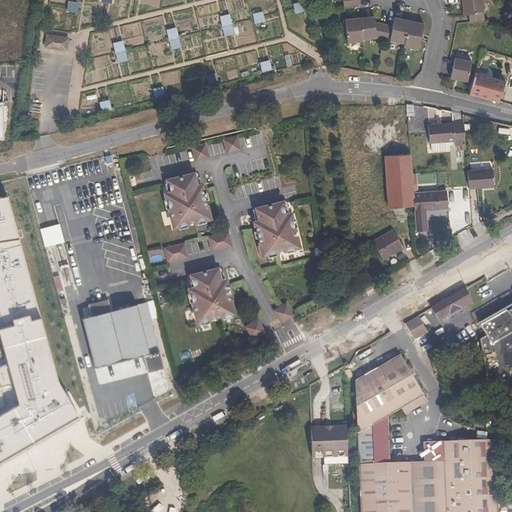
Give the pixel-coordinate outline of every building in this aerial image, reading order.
[(484,20),(482,0),(459,0),(460,5),(463,4),(464,14),(468,14),(469,22),(484,20)] [(78,3),(68,1),(67,12),(76,13),(78,3)] [(302,1),(293,4),(296,14),(305,11),(302,1)] [(262,11),(253,14),(256,24),(265,22),(262,11)] [(229,14),(220,16),(223,27),(232,24),(229,14)] [(375,22),(374,16),(360,17),(362,39),(377,38),(375,22)] [(348,43),(362,42),(362,39),(360,17),(345,19),(348,43)] [(424,24),(395,17),(393,26),(390,41),(404,44),(404,46),(418,50),(424,24)] [(375,22),(377,38),(390,41),(393,26),(375,22)] [(232,24),(223,27),(225,37),(235,34),(232,24)] [(176,28),(167,30),(169,40),(179,38),(176,28)] [(69,37),(47,34),(45,48),(67,51),(69,37)] [(179,38),(169,40),(172,50),(182,48),(179,38)] [(123,40),(113,43),(116,53),(125,51),(123,40)] [(125,51),(116,53),(119,63),(128,61),(125,51)] [(471,62),(455,59),(451,78),(467,81),(471,62)] [(269,60),(260,62),(263,73),(272,70),(269,60)] [(216,73),(207,76),(209,86),(219,84),(216,73)] [(475,75),(470,93),(499,101),(500,100),(502,91),(506,92),(507,93),(510,83),(505,81),(505,83),(475,75)] [(162,87),(153,89),(156,99),(165,97),(162,87)] [(109,100),(100,102),(102,113),(112,110),(109,100)] [(455,146),(466,145),(464,125),(453,125),(453,123),(441,124),(440,120),(436,120),(437,124),(428,125),(429,142),(431,143),(431,151),(446,150),(445,142),(455,141),(455,146)] [(238,136),(224,140),(228,153),(241,150),(238,136)] [(206,144),(193,147),(196,161),(209,158),(206,144)] [(414,193),(413,173),(411,154),(386,156),(390,208),(415,206),(414,193)] [(468,171),(469,189),(494,187),(493,169),(468,171)] [(197,173),(165,182),(168,194),(167,195),(175,227),(210,218),(202,186),(201,186),(197,173)] [(439,191),(414,193),(415,206),(416,211),(440,209),(439,191)] [(0,341),(5,360),(0,363),(0,462),(80,418),(62,389),(8,196),(0,197),(0,341)] [(287,201),(254,209),(257,222),(255,222),(264,255),(299,246),(291,214),(290,214),(287,201)] [(404,247),(394,229),(374,241),(384,259),(404,247)] [(229,233),(209,237),(213,251),(232,246),(229,233)] [(185,244),(165,249),(169,262),(189,257),(185,244)] [(222,268),(189,276),(192,289),(191,290),(199,323),(235,313),(226,280),(225,281),(222,268)] [(151,290),(147,275),(141,277),(145,291),(151,290)] [(472,302),(465,290),(432,308),(439,321),(472,302)] [(92,317),(112,312),(108,300),(89,305),(90,311),(92,317)] [(92,317),(90,311),(84,313),(86,319),(83,319),(96,367),(144,355),(149,371),(164,367),(160,351),(159,350),(146,302),(112,312),(92,317)] [(292,317),(284,304),(275,309),(282,322),(292,317)] [(282,322),(275,309),(272,311),(279,324),(282,322)] [(511,310),(507,313),(506,312),(481,326),(487,337),(480,340),(488,379),(509,383),(511,372),(511,310)] [(426,328),(419,316),(405,324),(412,336),(426,328)] [(263,332),(256,320),(243,327),(250,340),(263,332)] [(449,511),(446,442),(442,442),(443,461),(390,464),(388,418),(426,397),(402,355),(357,380),(361,511),(449,511)] [(347,425),(335,426),(335,432),(325,432),(325,426),(311,426),(311,436),(312,449),(312,456),(323,456),(349,455),(348,450),(347,425)] [(446,442),(449,511),(498,511),(495,440),(446,442)] [(349,463),(349,455),(323,456),(323,464),(349,463)]
